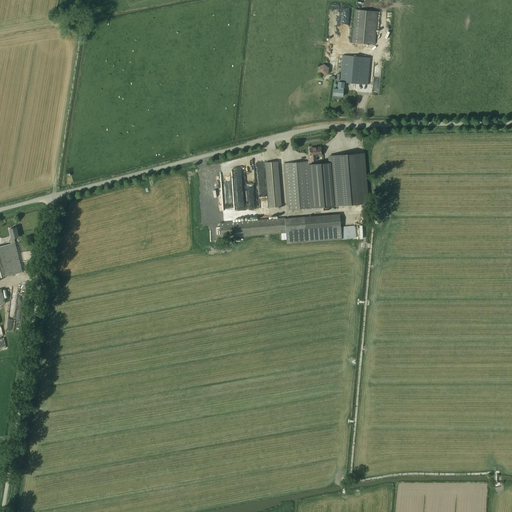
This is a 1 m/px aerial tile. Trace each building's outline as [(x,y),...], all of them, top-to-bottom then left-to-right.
[(339,45),(347,45),(349,16),(350,10),(344,9),(342,27),(341,27),(339,45)] [(352,43),(375,45),(378,12),(354,10),(352,43)] [(344,83),(351,83),(368,85),(370,58),(354,56),(342,55),(342,56),(338,56),(335,79),(340,80),(340,82),(344,83)] [(317,73),(323,77),(328,74),(329,68),(324,64),(321,65),(318,66),(317,73)] [(338,89),(334,89),(333,95),(343,96),(343,88),(344,88),(344,83),(340,82),(338,82),(337,87),(338,87),(338,89)] [(310,148),(311,161),(316,161),(316,156),(321,155),(321,147),(310,148)] [(329,156),(330,163),(334,206),(367,203),(363,153),(329,156)] [(313,208),(309,165),(309,161),(284,163),(288,210),(313,208)] [(265,163),(269,208),(282,207),(278,162),(265,163)] [(330,163),(309,165),(313,208),(334,206),(330,163)] [(245,209),(242,176),(237,176),(237,169),(233,169),(237,210),(245,209)] [(223,223),(220,223),(221,239),(225,238),(241,237),(251,236),(279,234),(286,233),(285,224),(285,217),(250,220),(227,222),(223,223)] [(14,238),(19,237),(16,227),(9,229),(12,239),(10,239),(11,244),(0,246),(0,277),(23,272),(14,238)]
